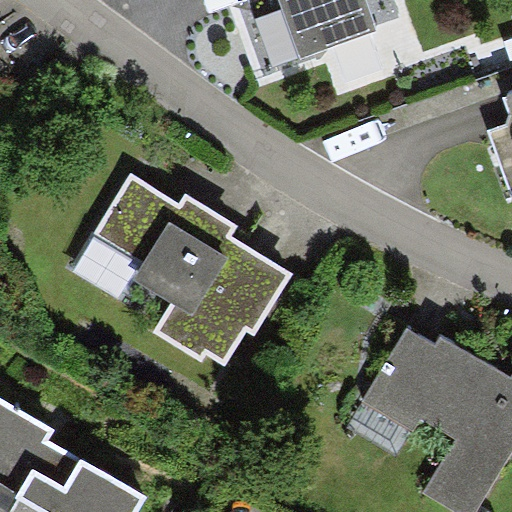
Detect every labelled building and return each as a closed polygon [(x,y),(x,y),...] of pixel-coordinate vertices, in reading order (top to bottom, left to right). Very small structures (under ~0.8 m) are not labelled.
[(361,0),(241,0),(263,61),(369,23),(361,0)] [(503,194),(511,191),(511,86),(496,92),(505,119),(480,128),(503,194)] [(241,329),(277,265),(217,232),(226,217),(172,188),(167,197),(118,169),(79,239),(166,288),(146,324),(213,361),(233,325),(241,329)] [(425,339),(399,324),(355,400),(404,428),(410,418),(446,439),(418,486),(461,511),(508,432),(511,434),(511,367),(507,365),(502,372),(430,330),(425,339)] [(0,511),(117,511),(132,486),(37,432),(44,421),(0,395),(0,482),(7,486),(0,498),(0,511)]
